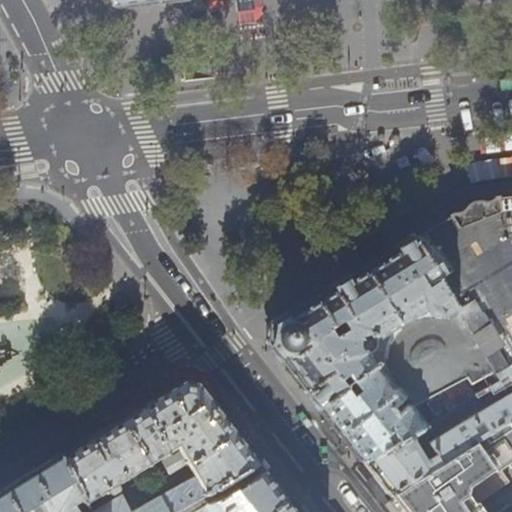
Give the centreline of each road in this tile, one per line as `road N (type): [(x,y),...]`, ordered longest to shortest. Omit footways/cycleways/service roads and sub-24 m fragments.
road 1 (primary): [(85,133),(511,90)]
road 2 (residential): [(0,453),(202,326)]
road 3 (tertiary): [(349,511),(202,326)]
road 4 (tertiary): [(202,326),(123,212),(85,133)]
road 5 (tertiary): [(21,0),(85,133)]
